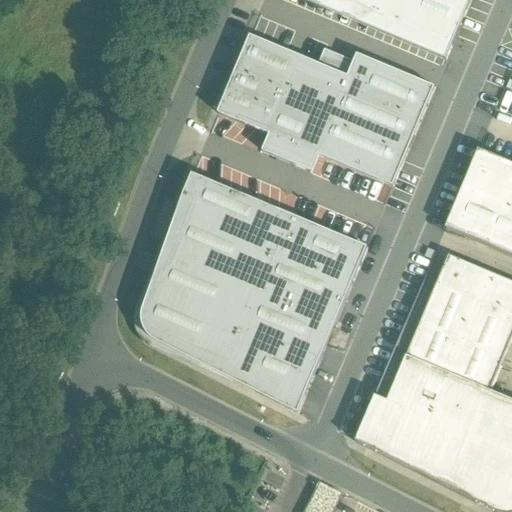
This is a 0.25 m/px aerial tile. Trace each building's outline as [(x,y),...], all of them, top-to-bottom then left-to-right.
[(341,0),(414,30),(407,45),(446,61),(472,0),(341,0)] [(317,156),(393,188),(434,88),(357,56),(354,64),(325,51),(319,66),(250,37),(218,114),(270,136),(262,153),(310,173),(317,156)] [(445,230),(511,257),(511,164),(478,151),(445,230)] [(297,414),(367,250),(192,176),(144,307),(142,313),(142,318),(142,324),(144,329),(146,334),(150,339),(153,342),(297,414)] [(511,511),(511,402),(490,393),(511,340),(511,284),(449,257),(387,404),(375,398),(356,443),(492,511),(511,511)] [(335,511),(343,497),(320,486),(307,511),(335,511)]
